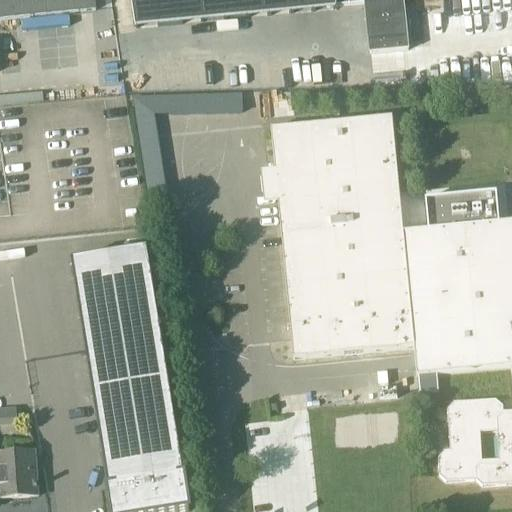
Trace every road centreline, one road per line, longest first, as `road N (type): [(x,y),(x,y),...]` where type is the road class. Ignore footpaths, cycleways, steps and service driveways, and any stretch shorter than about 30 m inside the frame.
road 1 (unknown): [(250,378),(249,241),(228,176)]
road 2 (unknown): [(210,383),(184,230)]
road 3 (unknown): [(250,378),(393,363)]
road 4 (unknown): [(222,511),(210,383)]
